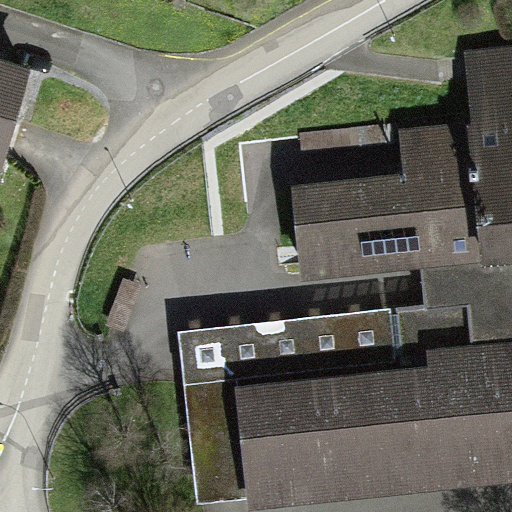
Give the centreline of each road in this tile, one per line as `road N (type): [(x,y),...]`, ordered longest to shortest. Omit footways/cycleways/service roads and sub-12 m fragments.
road 1 (residential): [(0,441),(21,400),(53,277),(104,178),(186,104)]
road 2 (residential): [(373,0),(186,104)]
road 3 (residential): [(186,104),(137,76),(0,28)]
